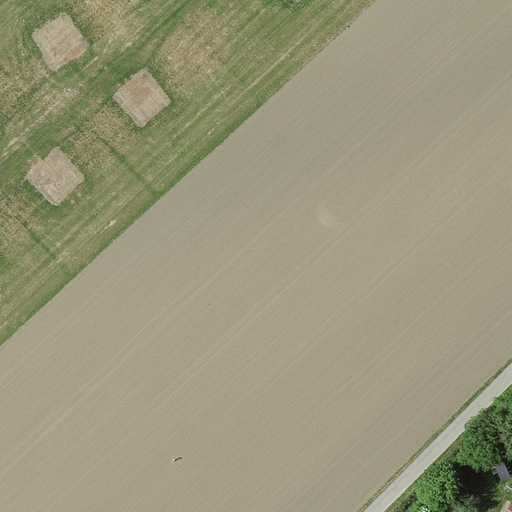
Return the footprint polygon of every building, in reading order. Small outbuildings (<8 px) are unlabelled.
[(75,0),(109,36),(137,9),(128,0),(75,0)] [(193,8),(164,35),(198,71),(227,45),(193,8)] [(45,97),(8,62),(0,70),(0,103),(20,123),(45,97)] [(96,95),(69,125),(106,159),(133,129),(96,95)] [(0,229),(12,244),(42,218),(10,179),(0,187),(0,229)]
